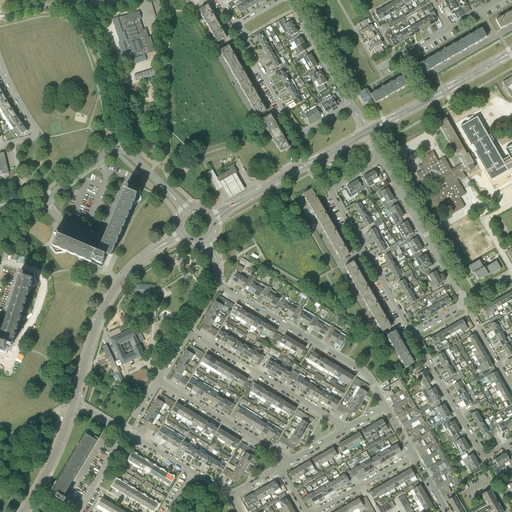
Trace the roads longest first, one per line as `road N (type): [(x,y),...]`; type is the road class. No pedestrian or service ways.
road 1 (residential): [(412,332),(332,191),(383,158)]
road 2 (residential): [(385,406),(364,371),(215,281)]
road 3 (tertiary): [(73,402),(112,292),(137,263),(182,233)]
road 4 (residential): [(347,428),(186,330)]
road 5 (tertiary): [(211,219),(367,131)]
road 6 (residential): [(464,303),(383,158)]
road 7 (tertiary): [(367,131),(511,52)]
road 8 (residential): [(290,460),(157,380)]
road 9 (residential): [(45,201),(58,217),(99,232),(122,184),(99,160)]
road 10 (tertiary): [(71,10),(87,22),(100,52),(124,143)]
road 11 (residential): [(483,456),(412,332)]
road 12 (residential): [(297,133),(237,24)]
road 13 (residential): [(351,105),(291,0)]
road 14 (tertiary): [(23,511),(73,402)]
